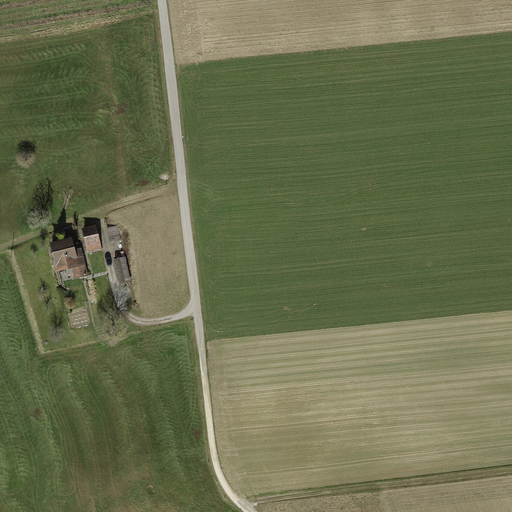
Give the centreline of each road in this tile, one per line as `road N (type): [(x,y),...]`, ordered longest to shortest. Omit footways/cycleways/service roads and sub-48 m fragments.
road 1 (track): [(239,502),(213,454),(164,0)]
road 2 (track): [(511,470),(239,502)]
road 3 (track): [(0,249),(184,184)]
road 4 (track): [(199,310),(153,323),(136,319),(116,294),(109,249)]
